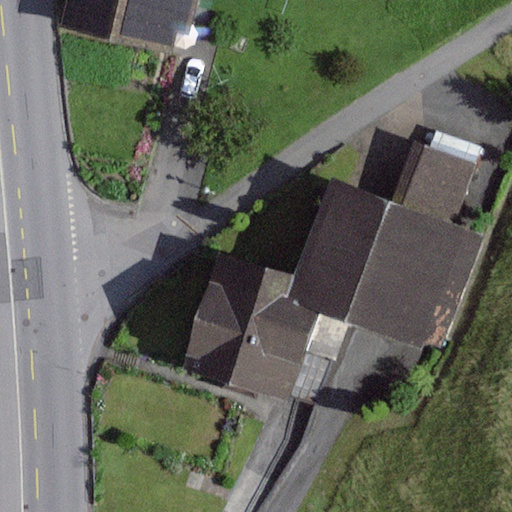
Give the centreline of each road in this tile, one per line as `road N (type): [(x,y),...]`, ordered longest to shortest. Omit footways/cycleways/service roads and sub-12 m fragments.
road 1 (residential): [(511,15),(174,228),(76,264),(39,267)]
road 2 (tertiary): [(39,267),(16,0)]
road 3 (tertiary): [(49,511),(39,267)]
